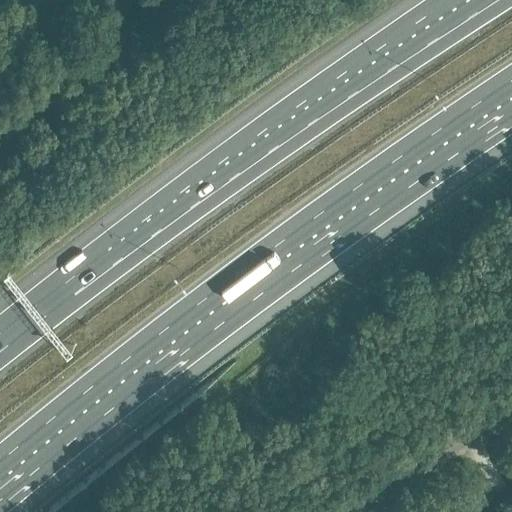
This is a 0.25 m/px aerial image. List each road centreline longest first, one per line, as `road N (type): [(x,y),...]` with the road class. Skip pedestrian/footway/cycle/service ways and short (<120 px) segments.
road 1 (motorway): [(0,468),(277,252),(511,89)]
road 2 (motorway): [(469,0),(0,343)]
road 3 (unclassified): [(341,511),(511,406)]
